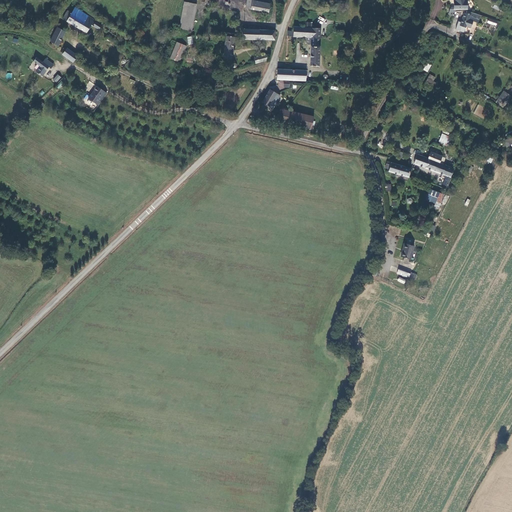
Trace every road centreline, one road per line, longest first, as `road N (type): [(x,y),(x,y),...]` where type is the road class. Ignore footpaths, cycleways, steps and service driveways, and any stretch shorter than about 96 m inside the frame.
road 1 (unclassified): [(511,61),(430,26),(357,149),(235,125)]
road 2 (unclassified): [(0,354),(235,125)]
road 3 (unclassified): [(235,125),(266,78),(294,0)]
road 4 (unclassified): [(186,107),(138,107),(74,65),(61,66)]
road 5 (unclassified): [(186,107),(75,41)]
